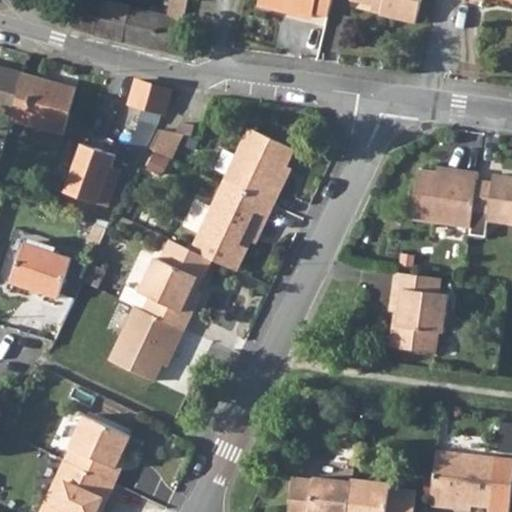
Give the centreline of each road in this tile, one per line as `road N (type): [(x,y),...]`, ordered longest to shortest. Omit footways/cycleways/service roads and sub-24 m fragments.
road 1 (residential): [(199,511),(388,100)]
road 2 (residential): [(0,24),(174,67),(388,100)]
road 3 (residential): [(511,116),(388,100)]
